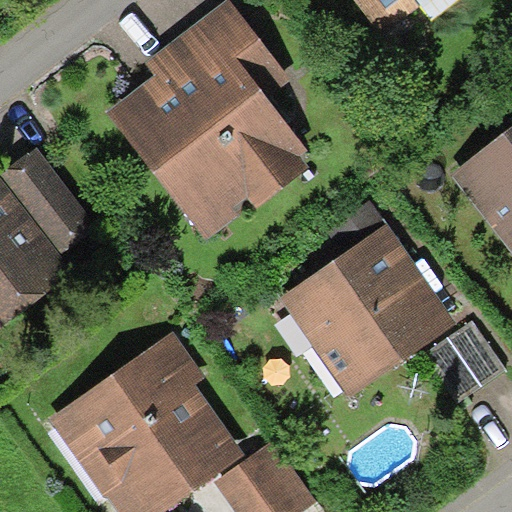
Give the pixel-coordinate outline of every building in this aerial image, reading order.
[(149,82),(101,117),(197,248),(309,167),(264,106),(290,87),(225,0),(136,65),(149,82)] [(337,0),(368,40),(422,0),(337,0)] [(511,128),(443,177),(511,273),(511,272),(511,128)] [(32,153),(0,176),(0,197),(45,259),(87,229),(32,153)] [(0,197),(0,325),(61,281),(45,259),(0,197)] [(384,232),(270,306),(335,405),(435,339),(449,330),(384,232)] [(468,318),(449,330),(435,339),(474,398),(507,377),(468,318)] [(170,339),(42,423),(100,511),(161,511),(203,485),(247,456),(170,339)] [(262,447),(247,456),(203,485),(221,511),(300,511),(303,510),(262,447)]
